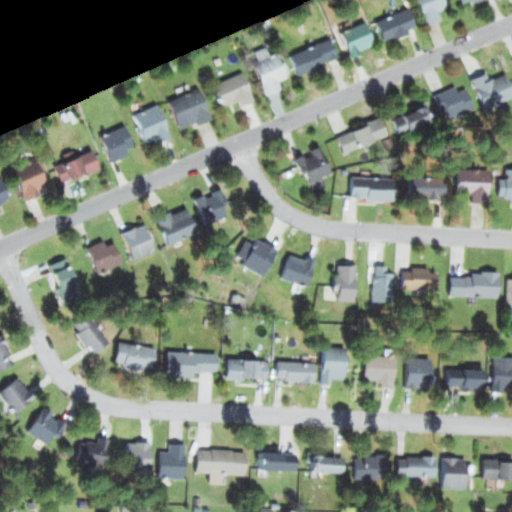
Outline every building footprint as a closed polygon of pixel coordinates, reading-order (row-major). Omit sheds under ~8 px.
[(369,5),(381,0),(401,0),(410,21),(380,33),(369,5)] [(408,0),(443,0),(446,7),(416,19),(408,0)] [(332,29),(364,17),(371,39),(340,50),(332,29)] [(285,48),(327,30),(336,51),(294,69),(285,48)] [(287,76),(256,89),(243,57),(275,45),(287,76)] [(249,92),(217,104),(205,73),(237,60),(249,92)] [(511,94),(491,107),(475,80),(500,64),(511,83),(511,94)] [(430,88),(460,76),(471,104),(441,116),(430,88)] [(208,109),(176,121),(164,90),(196,77),(208,109)] [(385,103),(415,92),(426,120),(396,131),(385,103)] [(142,136),(135,117),(154,109),(161,129),(142,136)] [(330,127),(372,109),(381,130),(339,149),(330,127)] [(109,154),(101,134),(120,127),(128,147),(109,154)] [(285,153),(315,141),(326,169),(296,181),(285,153)] [(55,160),(87,148),(95,170),(63,181),(55,160)] [(7,176),(37,162),(47,183),(16,197),(7,176)] [(511,197),(491,196),(493,164),(511,165),(511,197)] [(448,172),(481,172),(480,192),(448,191),(448,172)] [(346,173),(391,176),(390,200),(344,196),(346,173)] [(406,177),(438,177),(438,196),(405,196),(406,177)] [(230,210),(199,222),(187,191),(218,178),(230,210)] [(0,180),(8,197),(0,200),(0,180)] [(193,230),(161,242),(149,211),(180,199),(193,230)] [(153,247),(122,259),(109,228),(141,215),(153,247)] [(114,260),(82,273),(70,241),(102,229),(114,260)] [(246,229),(273,246),(258,272),(230,255),(246,229)] [(59,252),(74,289),(54,297),(39,259),(59,252)] [(279,252),(310,260),(302,289),(271,281),(279,252)] [(319,269),(333,271),(336,263),(353,265),(349,305),(316,302),(319,269)] [(390,301),(390,266),(372,266),(372,301),(390,301)] [(436,290),(436,268),(401,268),(401,290),(436,290)] [(443,272),(489,271),(490,294),(444,296),(443,272)] [(420,280),(403,280),(403,273),(387,273),(387,312),(420,312),(420,280)] [(511,277),(511,310),(502,310),(502,277),(511,277)] [(81,308),(103,342),(86,353),(64,319),(81,308)] [(0,368),(12,363),(0,335),(0,334),(0,368)] [(141,367),(110,357),(115,339),(147,348),(141,367)] [(346,383),(312,381),(314,347),(348,349),(346,383)] [(390,384),(356,381),(359,347),(393,350),(390,384)] [(167,351),(213,354),(211,377),(166,374),(167,351)] [(263,353),(309,357),(307,380),(261,377),(263,353)] [(225,356),(258,357),(258,376),(225,376),(225,356)] [(403,383),(423,385),(425,365),(405,363),(403,383)] [(447,364),(480,367),(478,386),(445,383),(447,364)] [(490,386),(510,387),(511,367),(492,366),(490,386)] [(0,384),(0,396),(7,405),(22,392),(9,377),(0,384)] [(28,430),(46,440),(56,423),(38,413),(28,430)] [(69,454),(89,459),(94,440),(75,435),(69,454)] [(95,443),(82,441),(78,469),(102,473),(108,439),(96,437),(95,443)] [(141,476),(107,475),(109,441),(142,443),(141,476)] [(161,480),(188,480),(188,461),(176,461),(176,443),(161,443),(161,480)] [(197,445),(243,448),(241,471),(195,468),(197,445)] [(288,469),(256,469),(255,450),(288,450),(288,469)] [(341,472),(308,470),(310,451),(342,453),(341,472)] [(356,473),(376,473),(377,453),(357,453),(356,473)] [(428,475),(396,472),(397,453),(430,455),(428,475)] [(439,454),(471,456),(470,486),(438,484),(439,454)] [(511,478),(483,477),(485,458),(511,459),(511,478)]
